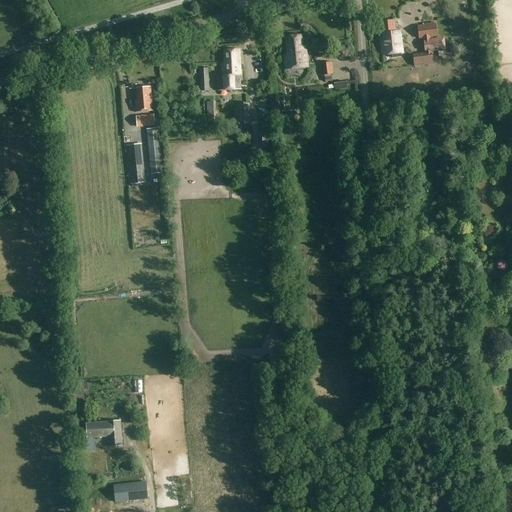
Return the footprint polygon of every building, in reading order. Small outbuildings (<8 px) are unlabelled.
[(383,55),(403,53),(400,31),(395,32),(394,20),(381,22),(383,39),(381,40),(383,55)] [(422,39),(424,53),(413,54),(414,67),(433,64),(432,54),(433,54),(432,51),(445,49),(444,37),(431,39),(431,37),(437,36),(435,23),(417,26),(418,39),(422,39)] [(286,69),(307,67),(305,45),(302,46),(301,35),(285,36),(287,55),(284,55),(286,69)] [(217,90),(241,89),(239,50),(224,51),(225,63),(222,63),(222,76),(217,76),(217,90)] [(333,74),(332,62),(319,63),(320,76),(323,76),(324,82),(332,81),(331,75),(333,74)] [(208,68),(199,69),(200,91),(209,90),(208,68)] [(136,112),(153,111),(152,99),(151,99),(150,87),(136,88),(138,105),(135,106),(136,112)] [(206,102),(207,120),(216,120),(215,102),(206,102)] [(235,104),(236,130),(249,129),(249,122),(250,121),(249,103),(235,104)] [(153,115),(136,116),(137,127),(154,125),(153,115)] [(151,174),(163,172),(159,128),(145,129),(151,174)] [(130,184),(136,184),(146,183),(142,143),(126,145),(130,184)] [(102,437),(101,432),(107,431),(108,446),(122,445),(120,421),(86,423),(87,437),(78,437),(79,450),(88,450),(87,438),(102,437)] [(295,435),(304,435),(304,426),(294,427),(295,435)] [(115,502),(148,498),(146,482),(113,485),(115,502)] [(303,486),(305,508),(316,507),(314,485),(303,486)]
